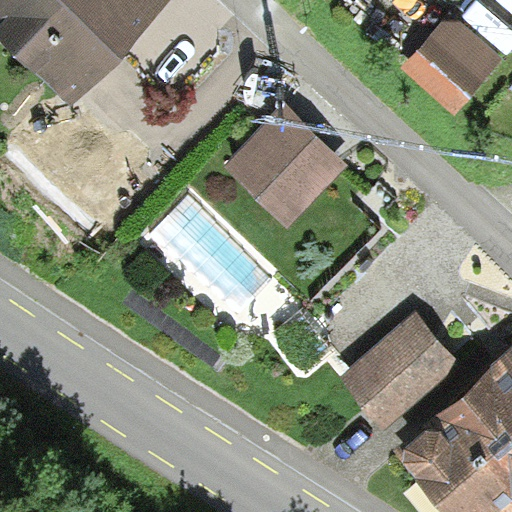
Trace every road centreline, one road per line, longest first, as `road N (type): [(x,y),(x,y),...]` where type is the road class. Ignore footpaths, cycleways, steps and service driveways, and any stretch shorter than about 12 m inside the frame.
road 1 (secondary): [(298,511),(0,319)]
road 2 (residential): [(511,239),(255,0)]
